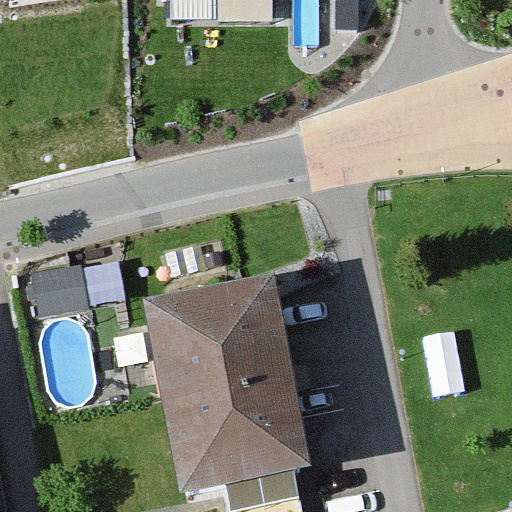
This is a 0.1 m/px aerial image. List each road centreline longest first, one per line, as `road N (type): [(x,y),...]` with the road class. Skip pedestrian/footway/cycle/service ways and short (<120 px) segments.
road 1 (residential): [(326,165),(378,511)]
road 2 (residential): [(0,227),(326,165)]
road 3 (residential): [(426,146),(427,0)]
